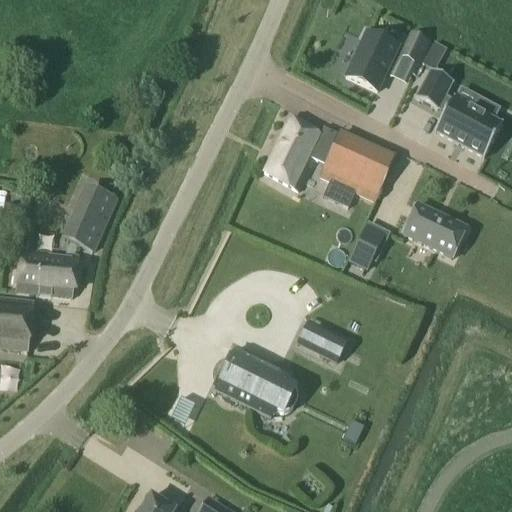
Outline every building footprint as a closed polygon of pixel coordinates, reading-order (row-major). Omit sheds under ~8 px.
[(365,33),(343,81),(378,97),(400,49),(365,33)] [(411,35),(399,59),(419,69),(430,44),(411,35)] [(433,45),(428,54),(442,61),(446,52),(433,45)] [(500,127),(492,123),(497,112),(484,105),(479,116),(453,102),(454,102),(452,101),(451,104),(444,100),(451,86),(452,86),(452,85),(431,73),(430,74),(416,100),(415,101),(437,113),(438,112),(437,112),(438,111),(445,115),(434,135),(435,136),(435,135),(482,161),(483,162),(502,128),(500,127)] [(376,205),(395,163),(323,130),(319,137),(290,121),(264,176),(298,195),(314,162),(325,167),(320,179),(376,205)] [(51,257),(21,253),(15,296),(72,301),(79,259),(73,259),(77,249),(92,256),(116,203),(90,191),(67,244),(70,246),(64,260),(50,258),(50,257),(51,257)] [(452,262),(467,231),(418,208),(403,239),(452,262)] [(384,238),(366,228),(348,265),(367,274),(384,238)] [(0,351),(28,355),(34,306),(0,301),(0,351)] [(330,336),(319,358),(337,366),(347,345),(330,336)] [(291,380),(268,368),(268,369),(267,367),(265,365),(263,364),(260,363),(258,363),(236,352),(229,366),(227,366),(226,367),(224,367),(223,369),(222,370),(221,371),(221,372),(221,373),(220,374),(220,375),(220,377),(221,378),(221,379),(222,381),(215,394),(237,405),(238,405),(239,407),(241,409),(243,410),(245,410),(248,410),(271,422),(291,380)] [(171,511),(151,499),(142,511),(171,511)]
